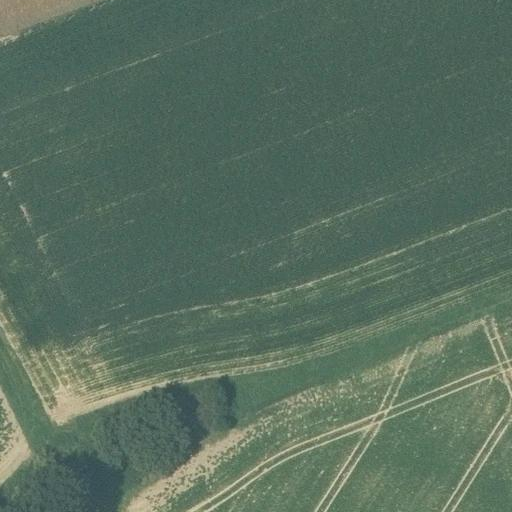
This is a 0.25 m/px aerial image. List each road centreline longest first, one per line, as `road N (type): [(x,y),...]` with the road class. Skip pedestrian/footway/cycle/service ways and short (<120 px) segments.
road 1 (track): [(511,304),(294,390),(24,511)]
road 2 (track): [(0,360),(37,437),(185,384),(279,367),(294,390)]
